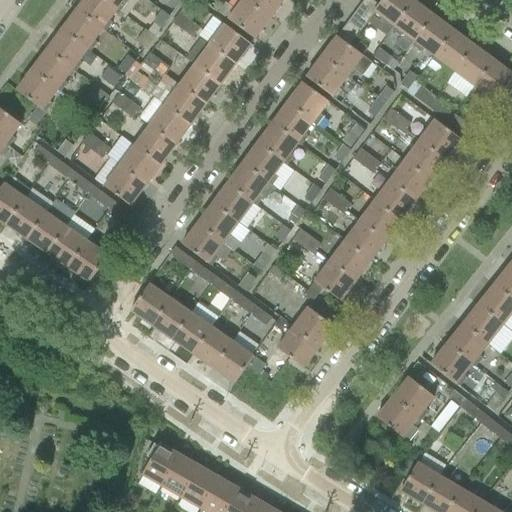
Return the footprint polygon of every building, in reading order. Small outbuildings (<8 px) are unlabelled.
[(104,0),(84,0),(76,11),(102,30),(106,33),(112,24),(109,21),(117,10),(104,0)] [(104,0),(117,10),(121,12),(128,3),(124,1),(124,0),(104,0)] [(168,0),(166,4),(174,9),(180,0),(168,0)] [(243,0),(243,1),(269,21),(284,0),(243,0)] [(365,0),(337,38),(349,47),(355,39),(371,17),(371,16),(377,7),(367,0),(365,0)] [(382,19),(394,28),(414,3),(410,0),(382,0),(377,7),(371,16),(371,17),(380,23),(382,19)] [(225,4),(218,14),(228,21),(238,29),(254,41),(269,21),(243,1),(236,11),(225,4)] [(403,34),(415,43),(434,18),(414,3),(394,28),(392,32),(400,38),(403,34)] [(76,11),(61,31),(87,50),(91,53),(97,44),(94,41),(102,30),(76,11)] [(160,11),(151,22),(159,28),(167,17),(160,11)] [(175,21),(172,24),(182,32),(185,28),(189,21),(180,14),(175,21)] [(423,50),(435,59),(455,33),(434,18),(415,43),(412,47),(421,53),(423,50)] [(185,28),(182,32),(192,39),(195,35),(199,29),(189,21),(185,28)] [(225,26),(209,47),(235,66),(251,46),(225,26)] [(143,30),(135,41),(144,48),(153,37),(143,30)] [(61,31),(46,51),(72,70),(76,73),(82,64),(79,62),(87,50),(61,31)] [(443,65),(455,74),(474,48),(455,33),(435,59),(433,62),(440,68),(443,65)] [(336,39),(321,59),(347,78),(351,80),(357,73),(362,77),(363,75),(371,65),(372,64),(362,57),(349,47),(337,38),(336,39)] [(355,39),(349,47),(362,57),(364,55),(368,49),(355,39)] [(209,47),(195,67),(221,86),(235,66),(209,47)] [(461,83),(463,80),(475,89),(494,63),(474,48),(455,74),(452,77),(461,83)] [(376,51),(372,57),(386,66),(387,64),(391,59),(381,51),(380,51),(378,49),(376,51)] [(46,51),(31,72),(57,91),(61,93),(67,84),(64,82),(72,70),(46,51)] [(149,54),(142,63),(151,70),(158,61),(149,54)] [(119,72),(124,76),(135,62),(130,58),(119,72)] [(339,89),(347,78),(321,59),(306,79),(336,101),(343,92),(339,89)] [(158,61),(151,70),(161,77),(163,79),(170,69),(168,68),(166,66),(158,61)] [(475,89),(473,92),(481,98),(483,95),(495,104),(511,80),(511,76),(494,63),(475,89)] [(195,67),(180,87),(205,106),(221,86),(195,67)] [(105,78),(102,80),(113,89),(115,86),(122,77),(111,69),(106,76),(105,77),(105,78)] [(57,91),(31,72),(16,92),(37,108),(46,114),(52,105),(49,102),(57,91)] [(409,72),(399,85),(407,91),(417,78),(409,72)] [(461,83),(452,77),(446,86),(466,101),(473,92),(475,89),(463,80),(461,83)] [(302,84),(287,105),(313,124),(317,127),(324,118),(320,115),(329,103),(302,84)] [(165,107),(164,108),(190,127),(205,106),(180,87),(165,107)] [(386,87),(376,100),(384,106),(394,93),(386,87)] [(87,99),(86,100),(99,110),(100,108),(108,97),(94,88),(87,97),(87,99)] [(414,99),(428,110),(436,99),(423,88),(414,99)] [(114,101),(112,105),(122,112),(124,108),(129,102),(119,95),(115,101),(114,101)] [(153,99),(139,118),(150,127),(149,128),(175,147),(190,127),(164,108),(165,107),(153,99)] [(376,100),(367,113),(374,119),(384,106),(376,100)] [(124,108),(122,112),(132,119),(134,115),(139,109),(129,102),(124,108)] [(434,102),(428,110),(436,116),(437,115),(443,108),(434,102)] [(287,105),(272,125),(298,145),(298,144),(302,147),(309,138),(305,135),(313,124),(287,105)] [(37,108),(27,121),(36,127),(46,114),(37,108)] [(443,108),(437,115),(449,124),(454,116),(443,108)] [(0,109),(0,141),(8,148),(15,140),(12,137),(21,125),(0,109)] [(390,109),(382,120),(392,127),(395,124),(400,117),(391,110),(390,109)] [(454,116),(449,124),(453,126),(462,133),(467,126),(458,119),(454,116)] [(395,124),(392,127),(403,135),(410,125),(409,124),(400,117),(395,124)] [(435,122),(419,142),(446,162),(461,141),(435,122)] [(355,124),(340,144),(341,145),(342,146),(350,152),(365,131),(358,126),(356,125),(355,124)] [(272,125),(257,145),(283,165),(284,164),(287,167),(294,158),(290,155),(298,145),(272,125)] [(149,128),(134,148),(160,168),(175,147),(149,128)] [(89,134),(82,144),(92,152),(99,141),(89,134)] [(8,148),(0,141),(0,154),(2,156),(8,148)] [(58,151),(56,153),(58,154),(64,159),(72,147),(71,146),(64,141),(59,148),(58,151)] [(99,141),(92,152),(101,159),(109,149),(99,141)] [(419,142),(405,162),(431,182),(446,162),(419,142)] [(257,145),(242,166),(274,190),(275,189),(272,187),(279,178),(275,175),(283,165),(257,145)] [(33,153),(49,165),(54,158),(38,146),(33,153)] [(350,152),(342,146),(334,157),(342,163),(350,152)] [(120,168),(119,169),(145,188),(160,168),(134,148),(120,168)] [(360,149),(352,160),(363,168),(365,165),(368,160),(370,157),(361,150),(360,149)] [(365,165),(363,168),(372,175),(375,172),(375,171),(380,164),(370,157),(368,160),(365,165)] [(109,160),(94,180),(105,188),(104,188),(114,196),(130,208),(145,188),(119,169),(120,168),(109,160)] [(58,161),(53,168),(69,180),(74,173),(58,161)] [(405,162),(389,183),(416,202),(431,182),(405,162)] [(242,166),(227,185),(253,205),(253,204),(257,207),(264,198),(267,200),(274,190),(242,166)] [(327,166),(318,179),(325,184),(334,171),(327,166)] [(80,177),(74,184),(89,195),(94,188),(80,177)] [(389,183),(374,203),(401,223),(416,202),(389,183)] [(0,222),(6,227),(25,200),(3,185),(2,186),(0,189),(0,222)] [(227,185),(212,206),(237,225),(238,224),(241,227),(248,217),(245,215),(253,205),(227,185)] [(312,186),(303,198),(311,204),(320,191),(313,185),(312,186)] [(329,190),(322,200),(332,208),(334,204),(340,197),(331,191),(329,190)] [(100,192),(94,199),(108,210),(114,202),(100,192)] [(334,204),(332,208),(343,216),(350,206),(350,205),(349,204),(340,197),(334,204)] [(6,227),(27,241),(45,214),(25,200),(6,227)] [(361,221),(359,223),(386,243),(401,223),(374,203),(361,220),(361,221)] [(212,206),(197,226),(223,245),(226,247),(234,253),(250,233),(241,227),(238,224),(237,225),(212,206)] [(287,219),(295,225),(304,212),(297,206),(287,219)] [(114,215),(130,227),(136,220),(119,207),(114,215)] [(27,241),(47,255),(65,229),(45,214),(27,241)] [(345,242),(344,244),(370,264),(386,243),(359,223),(345,242)] [(223,245),(197,226),(182,246),(211,268),(218,259),(215,256),(223,245)] [(274,238),(282,244),(290,232),(282,227),(274,238)] [(47,255),(67,270),(86,243),(65,229),(47,255)] [(300,230),(292,241),(303,249),(305,245),(308,242),(311,238),(301,231),(300,230)] [(305,245),(303,249),(312,256),(315,252),(320,245),(311,238),(308,242),(305,245)] [(86,243),(67,270),(89,284),(107,258),(86,243)] [(344,244),(328,264),(355,284),(370,264),(344,244)] [(175,248),(169,256),(185,268),(191,260),(176,249),(175,248)] [(262,254),(253,267),(260,273),(270,259),(262,254)] [(195,263),(190,272),(206,283),(211,275),(195,263)] [(341,304),(355,284),(328,264),(314,284),(322,290),(341,304)] [(273,267),(268,274),(278,281),(283,274),(273,267)] [(511,268),(510,267),(493,287),(511,301),(511,268)] [(247,274),(237,287),(245,293),(255,280),(247,274)] [(216,278),(210,287),(226,298),(232,290),(216,278)] [(312,305),(322,290),(314,284),(303,299),(312,305)] [(130,312),(151,327),(170,300),(149,286),(130,312)] [(511,301),(493,287),(478,307),(503,327),(503,326),(507,329),(508,330),(511,333),(511,301)] [(236,294),(231,302),(246,313),(252,305),(236,294)] [(151,327),(172,341),(190,315),(170,300),(151,327)] [(197,306),(190,315),(211,329),(218,320),(197,306)] [(478,307),(462,327),(487,347),(488,346),(491,349),(498,340),(495,337),(503,327),(478,307)] [(257,309),(251,317),(265,327),(267,325),(271,320),(271,319),(257,309)] [(308,309),(293,330),(319,350),(335,329),(308,309)] [(172,341),(193,356),(211,329),(190,315),(172,341)] [(280,320),(274,328),(285,336),(291,328),(280,320)] [(462,327),(446,346),(472,366),(473,365),(476,368),(483,359),(480,356),(487,347),(462,327)] [(193,356),(214,370),(232,344),(211,329),(193,356)] [(319,350),(293,330),(277,351),(304,370),(319,350)] [(238,335),(232,344),(253,358),(259,349),(238,335)] [(232,344),(214,370),(235,385),(246,368),(258,376),(265,367),(253,358),(232,344)] [(472,366),(446,346),(431,366),(460,389),(467,380),(463,377),(472,366)] [(511,372),(503,384),(505,385),(506,386),(511,390),(511,388),(511,372)] [(409,379),(393,399),(422,422),(428,413),(424,410),(434,398),(409,379)] [(454,392),(448,400),(460,410),(466,402),(454,392)] [(496,393),(485,407),(493,414),(504,400),(496,393)] [(393,399),(377,419),(402,439),(407,444),(418,431),(416,429),(415,429),(421,421),(393,399)] [(466,402),(460,410),(475,421),(481,413),(466,402)] [(486,417),(480,425),(495,436),(501,429),(486,417)] [(511,437),(506,432),(500,440),(511,449),(511,437)] [(141,476),(161,488),(179,456),(159,444),(157,447),(154,445),(146,458),(150,461),(141,476)] [(161,488),(181,499),(199,467),(179,456),(161,488)] [(407,460),(399,474),(407,479),(416,465),(407,460)] [(400,492),(423,505),(439,477),(417,464),(416,465),(407,479),(400,492)] [(181,499),(200,511),(219,479),(199,467),(181,499)] [(423,505),(433,511),(447,511),(460,490),(439,477),(423,505)] [(200,511),(202,511),(226,511),(238,490),(219,479),(200,511)] [(252,511),(259,502),(238,490),(226,511),(252,511)] [(447,511),(476,511),(482,502),(460,490),(447,511)] [(252,511),(276,511),(259,502),(252,511)] [(476,511),(498,511),(482,502),(476,511)]
